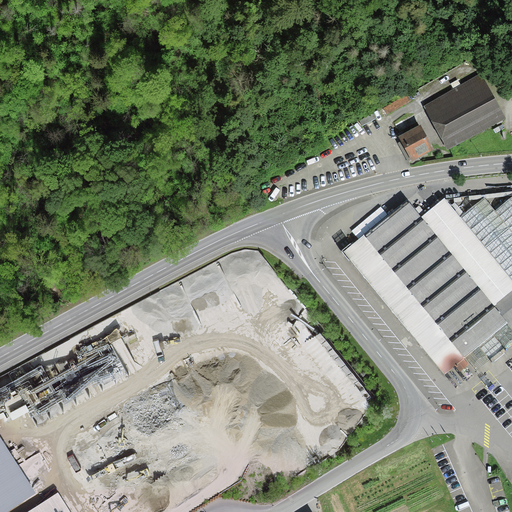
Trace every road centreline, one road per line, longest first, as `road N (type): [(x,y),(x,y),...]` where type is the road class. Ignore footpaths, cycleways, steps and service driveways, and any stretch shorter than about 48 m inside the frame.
road 1 (primary): [(0,359),(275,217)]
road 2 (residential): [(275,217),(315,283),(420,416)]
road 3 (primary): [(275,217),(412,177),(511,164)]
road 4 (residential): [(420,416),(278,511)]
